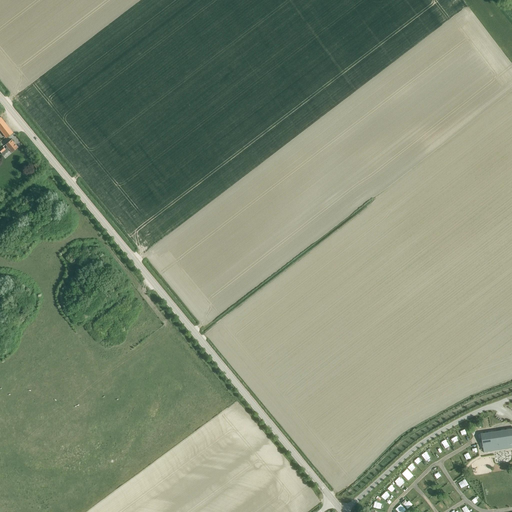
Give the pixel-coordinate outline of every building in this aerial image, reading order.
[(13,133),(0,117),(0,129),(7,138),(13,133)] [(5,149),(1,153),(3,155),(7,152),(6,151),(9,149),(12,152),(18,147),(11,139),(5,145),(7,147),(5,149)] [(511,428),(481,434),(484,452),(511,447),(511,428)] [(411,471),(416,468),(412,463),(408,467),(411,471)] [(406,478),(410,473),(406,469),(401,474),(406,478)] [(410,501),(398,509),(399,511),(403,511),(413,506),(410,501)]
